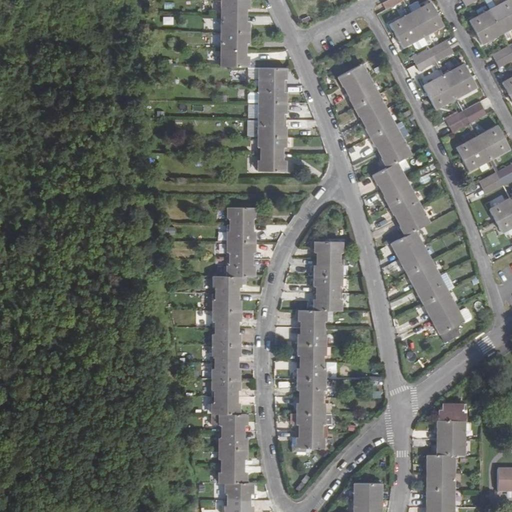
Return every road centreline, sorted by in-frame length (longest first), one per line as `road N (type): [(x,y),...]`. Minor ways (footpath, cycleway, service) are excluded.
road 1 (residential): [(284,511),(265,450),(262,338),(270,285),(282,244),(341,177)]
road 2 (residential): [(505,331),(453,180),(364,2)]
road 3 (residential): [(400,409),(341,177)]
road 4 (residential): [(511,127),(441,0)]
road 5 (residential): [(297,511),(400,409)]
road 6 (residential): [(341,177),(292,41)]
road 7 (residential): [(400,409),(505,331)]
